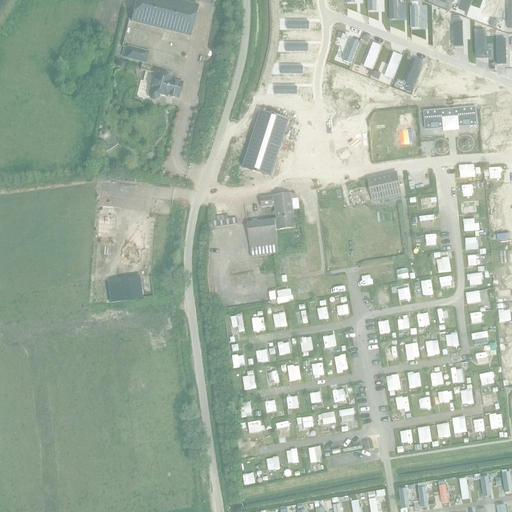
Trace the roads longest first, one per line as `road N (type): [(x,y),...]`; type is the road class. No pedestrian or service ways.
road 1 (unclassified): [(218,511),(188,240),(242,58),(246,0)]
road 2 (unknown): [(461,297),(467,339),(460,353),(371,373)]
road 3 (unknown): [(433,161),(461,297)]
